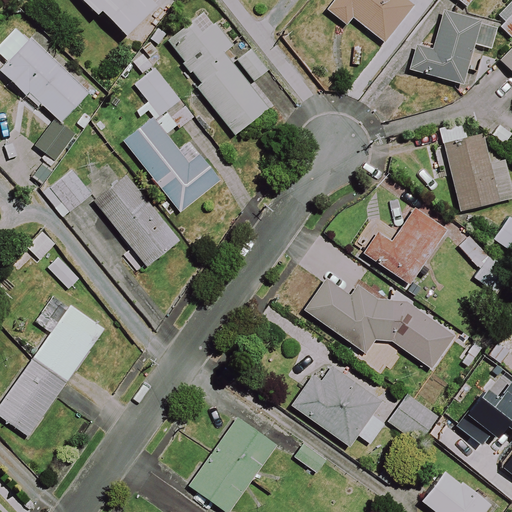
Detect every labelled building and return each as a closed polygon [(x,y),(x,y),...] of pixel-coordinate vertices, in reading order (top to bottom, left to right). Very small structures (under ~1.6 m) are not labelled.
[(78,0),(95,17),(99,13),(124,38),(162,0),(78,0)] [(412,8),(401,0),(335,0),(326,12),(345,27),(352,19),(383,44),(412,8)] [(511,34),(511,0),(497,15),(504,24),(499,28),(508,38),(511,34)] [(496,29),(443,13),(432,49),(414,43),(406,70),(459,86),(472,45),(489,50),(496,29)] [(209,23),(202,14),(166,41),(200,85),(196,88),(232,136),(266,110),(223,53),(233,46),(213,20),(209,23)] [(86,95),(17,30),(0,47),(0,51),(11,61),(0,73),(25,96),(27,93),(60,123),(86,95)] [(511,46),(498,61),(511,74),(511,46)] [(266,72),(251,51),(238,61),(253,82),(266,72)] [(134,85),(147,102),(132,113),(143,127),(123,142),(179,213),(219,182),(198,156),(187,165),(166,139),(193,118),(153,69),(134,85)] [(74,137),(53,121),(34,146),(55,162),(74,137)] [(466,139),(462,124),(438,130),(460,212),(511,198),(511,194),(505,166),(489,170),(479,136),(466,139)] [(43,163),(14,134),(0,147),(0,166),(20,186),(43,163)] [(90,196),(71,172),(43,192),(62,217),(90,196)] [(177,242),(124,177),(93,202),(146,267),(177,242)] [(445,230),(413,208),(376,262),(408,284),(445,230)] [(511,221),(508,218),(492,240),(511,254),(511,221)] [(54,246),(42,233),(26,247),(38,260),(54,246)] [(504,264),(466,242),(455,262),(492,283),(504,264)] [(454,335),(397,297),(389,310),(379,303),(356,288),(350,297),(324,280),(302,313),(363,354),(358,361),(381,376),(399,348),(431,370),(454,335)] [(67,310),(53,300),(42,317),(55,326),(0,404),(0,418),(27,437),(102,330),(69,307),(67,310)] [(34,345),(44,332),(31,323),(22,336),(34,345)] [(511,353),(511,345),(506,338),(491,350),(501,362),(511,353)] [(379,402),(318,362),(288,408),(349,447),(356,436),(370,445),(383,424),(370,415),(379,402)] [(436,418),(408,397),(388,423),(416,444),(436,418)] [(228,511),(274,448),(235,421),(188,487),(224,511),(228,511)] [(325,460),(303,444),(293,458),(315,474),(325,460)] [(483,511),(488,505),(444,471),(420,502),(433,511),(483,511)]
